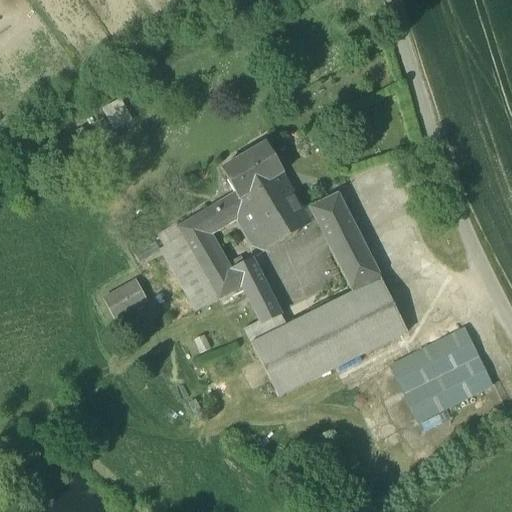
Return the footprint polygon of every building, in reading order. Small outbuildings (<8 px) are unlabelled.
[(102,111),(114,132),(131,122),(120,102),(102,111)] [(221,171),(235,195),(240,204),(284,177),(265,145),(221,171)] [(284,177),(240,204),(233,219),(251,248),(263,254),(316,222),(310,210),(305,213),(284,177)] [(205,236),(233,219),(240,204),(235,195),(177,229),(182,238),(187,247),(205,236)] [(337,197),(310,210),(316,222),(323,235),(350,222),(337,197)] [(323,235),(330,249),(357,236),(350,222),(323,235)] [(159,252),(163,258),(172,253),(168,247),(182,238),(177,229),(175,225),(155,237),(163,250),(159,252)] [(242,288),(247,298),(265,288),(251,262),(227,275),(205,236),(187,247),(182,238),(168,247),(172,253),(163,258),(195,314),(242,288)] [(330,249),(352,295),(353,296),(380,283),(357,236),(330,249)] [(153,243),(133,256),(139,265),(159,252),(153,243)] [(103,301),(115,322),(146,305),(135,283),(103,301)] [(407,335),(380,283),(353,296),(352,295),(285,328),(250,346),(278,400),(407,335)] [(271,300),(265,288),(247,298),(253,310),(271,300)] [(271,300),(253,310),(260,322),(262,326),(280,317),(271,300)] [(250,346),(285,328),(280,317),(262,326),(260,322),(243,331),(250,346)] [(392,368),(406,396),(478,360),(464,331),(392,368)] [(192,343),(199,357),(210,351),(203,337),(192,343)] [(0,457),(0,465),(12,463),(19,451),(34,447),(51,454),(108,511),(304,511),(234,442),(175,348),(124,374),(0,457)] [(478,360),(406,396),(419,424),(441,413),(492,387),(478,360)] [(446,424),(441,413),(419,424),(424,435),(446,424)] [(37,511),(14,477),(12,463),(0,465),(0,490),(21,511),(37,511)]
